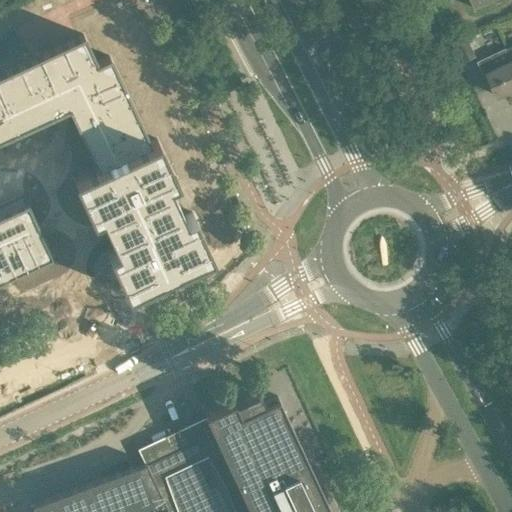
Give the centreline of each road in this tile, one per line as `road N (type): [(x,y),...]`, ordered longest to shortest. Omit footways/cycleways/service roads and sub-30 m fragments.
road 1 (secondary): [(235,0),(324,165),(341,220)]
road 2 (secondary): [(511,450),(436,319),(426,270)]
road 3 (unclassified): [(333,245),(172,357)]
road 4 (unclassified): [(172,357),(351,285)]
road 5 (unclassified): [(168,359),(0,438)]
road 6 (secondary): [(331,112),(273,0)]
